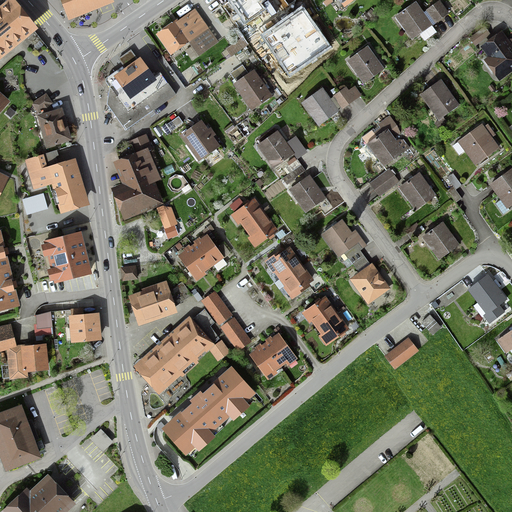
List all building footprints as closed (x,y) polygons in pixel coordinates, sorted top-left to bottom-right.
[(0,0),(0,52),(29,30),(6,0),(0,0)] [(63,0),(69,15),(107,0),(63,0)] [(434,0),(426,6),(422,0),(413,0),(396,12),(414,36),(453,8),(446,0),(434,0)] [(173,52),(214,25),(198,1),(157,28),(173,52)] [(511,34),(505,25),(484,41),(493,54),(488,58),(502,77),(511,69),(511,34)] [(485,28),(471,38),(475,44),(489,34),(485,28)] [(385,69),(369,46),(347,61),(363,84),(385,69)] [(126,130),(175,94),(162,76),(133,96),(131,94),(152,79),(140,62),(139,63),(130,51),(119,59),(127,71),(121,75),(117,71),(107,78),(107,82),(110,87),(109,95),(114,103),(109,107),(126,130)] [(252,105),(275,90),(257,63),(234,78),(252,105)] [(442,76),(421,93),(441,118),(462,101),(442,76)] [(332,99),(322,86),(301,103),(319,126),(338,110),(331,100),(332,99)] [(347,88),(341,92),(349,103),(360,96),(355,87),(349,91),(347,88)] [(341,92),(335,96),(343,107),(349,103),(341,92)] [(48,144),(74,137),(67,112),(41,120),(48,144)] [(202,156),(223,140),(203,113),(182,129),(202,156)] [(179,117),(167,125),(170,131),(183,122),(179,117)] [(478,160),(503,143),(486,117),(460,135),(478,160)] [(386,162),(409,146),(391,122),(368,138),(386,162)] [(276,163),(297,148),(280,124),(258,139),(276,163)] [(116,151),(128,181),(154,170),(145,151),(151,149),(145,135),(131,141),(132,144),(116,151)] [(28,171),(33,190),(49,185),(54,202),(62,199),(65,211),(89,204),(75,157),(28,171)] [(297,158),(285,167),(290,173),(301,165),(297,158)] [(511,203),(511,164),(492,177),(510,204),(511,203)] [(305,170),(301,165),(290,173),(294,179),(305,170)] [(156,176),(154,170),(128,181),(130,186),(119,191),(127,211),(156,199),(148,180),(156,176)] [(375,189),(393,176),(389,171),(371,184),(375,189)] [(421,171),(398,187),(415,211),(438,194),(421,171)] [(287,183),(294,179),(290,173),(283,178),(287,183)] [(454,173),(447,178),(453,186),(456,189),(462,185),(454,173)] [(293,188),(310,210),(326,198),(309,176),(293,188)] [(393,176),(375,189),(379,195),(397,182),(393,176)] [(453,186),(447,190),(456,203),(462,199),(456,189),(453,186)] [(22,199),(27,215),(48,209),(43,193),(22,199)] [(240,218),(247,228),(265,216),(254,199),(235,212),(240,218)] [(169,208),(160,211),(166,227),(175,223),(169,208)] [(275,232),(265,216),(247,228),(257,244),(275,232)] [(355,230),(351,233),(342,220),(322,234),(340,260),(346,256),(348,259),(361,250),(367,246),(355,230)] [(444,221),(422,237),(439,261),(462,244),(444,221)] [(421,223),(407,233),(411,239),(425,229),(421,223)] [(94,269),(83,225),(46,234),(56,277),(94,269)] [(194,246),(208,266),(212,263),(217,270),(226,263),(207,237),(194,246)] [(0,270),(9,268),(0,238),(0,270)] [(208,266),(194,246),(180,257),(195,276),(208,266)] [(268,257),(283,277),(301,264),(289,247),(281,253),(279,250),(268,257)] [(364,255),(361,250),(348,259),(352,264),(364,255)] [(364,255),(352,264),(356,270),(368,261),(364,255)] [(312,280),(301,264),(283,277),(294,293),(312,280)] [(368,301),(388,287),(372,265),(352,279),(368,301)] [(136,266),(121,267),(123,279),(137,278),(136,266)] [(511,292),(494,267),(469,285),(495,319),(511,306),(511,292)] [(0,309),(19,304),(9,268),(0,270),(0,309)] [(171,309),(173,308),(172,306),(172,307),(165,288),(134,299),(132,299),(133,301),(140,318),(139,319),(140,320),(142,320),(141,319),(171,308),(171,309)] [(231,315),(215,293),(204,301),(220,323),(231,315)] [(307,311),(318,326),(335,314),(323,298),(307,311)] [(74,341),(99,338),(96,309),(71,311),(74,341)] [(346,329),(335,314),(318,326),(330,341),(346,329)] [(430,315),(422,322),(432,335),(441,328),(430,315)] [(250,341),(234,319),(223,327),(239,349),(250,341)] [(0,347),(22,341),(17,322),(0,325),(0,347)] [(209,342),(211,345),(219,338),(209,326),(201,333),(191,323),(142,367),(159,386),(209,342)] [(511,325),(499,335),(511,352),(511,325)] [(50,334),(49,326),(35,328),(36,335),(50,334)] [(279,336),(265,345),(280,365),(293,355),(279,336)] [(387,356),(395,367),(417,350),(408,339),(387,356)] [(219,360),(229,352),(221,341),(211,348),(219,360)] [(47,368),(45,344),(8,347),(11,379),(27,377),(27,370),(47,368)] [(266,375),(280,365),(265,345),(252,355),(266,375)] [(166,428),(186,451),(252,393),(232,370),(215,385),(217,387),(185,416),(183,413),(166,428)] [(0,447),(8,467),(40,455),(20,405),(0,412),(0,447)] [(101,432),(93,439),(103,449),(106,445),(103,441),(107,438),(101,432)] [(64,511),(73,504),(48,478),(33,492),(26,485),(2,507),(6,511),(64,511)]
